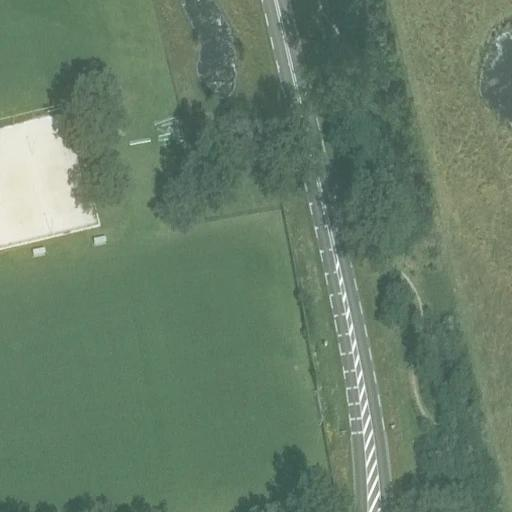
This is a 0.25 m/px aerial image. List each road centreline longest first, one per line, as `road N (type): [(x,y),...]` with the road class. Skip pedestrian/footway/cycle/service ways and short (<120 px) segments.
road 1 (primary): [(385,511),(374,406),(345,271),(333,251)]
road 2 (primary): [(333,251),(361,511)]
road 3 (primary): [(333,251),(275,0)]
